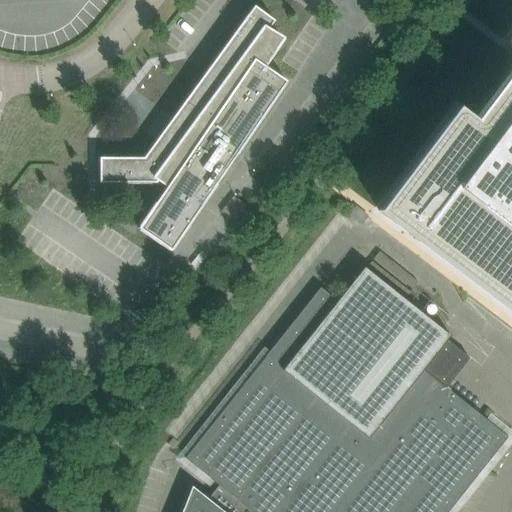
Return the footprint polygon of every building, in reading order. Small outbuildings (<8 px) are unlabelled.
[(417,11),(424,2),(421,0),(411,0),(408,4),(417,11)] [(171,251),(287,81),(263,65),(281,38),(268,30),(275,21),(255,6),(143,158),(100,158),(100,183),(157,183),(159,180),(168,186),(139,229),(171,251)] [(380,210),(379,211),(511,311),(511,72),(475,121),(458,107),(457,108),(380,210)] [(270,352),(186,458),(214,481),(219,485),(253,511),(448,511),(468,487),(508,437),(446,387),(424,369),(448,340),(451,336),(365,267),(354,281),(338,301),(321,288),(270,352)] [(199,498),(193,511),(253,511),(219,485),(205,502),(199,498)]
